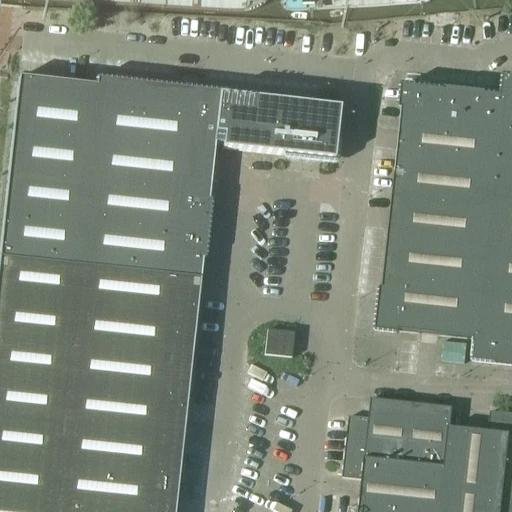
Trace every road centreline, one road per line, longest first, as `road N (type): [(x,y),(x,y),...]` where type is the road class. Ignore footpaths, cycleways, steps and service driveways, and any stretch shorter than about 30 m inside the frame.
road 1 (unclassified): [(364,79),(44,39),(20,44)]
road 2 (unclassified): [(319,377),(339,319),(364,79)]
road 3 (unclassified): [(511,385),(463,394),(319,377)]
road 4 (unclassified): [(364,79),(397,55),(477,64),(511,49)]
road 5 (unclassified): [(305,511),(319,377)]
